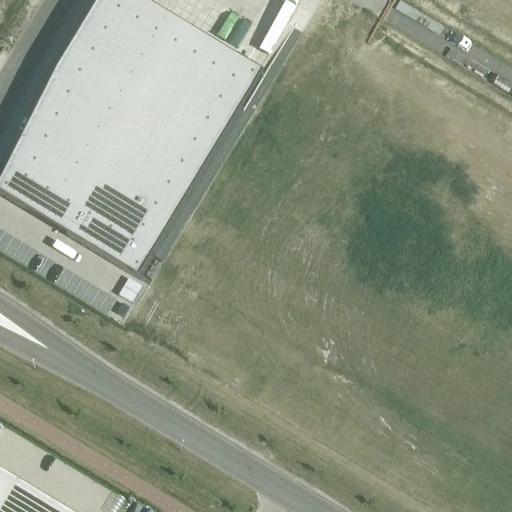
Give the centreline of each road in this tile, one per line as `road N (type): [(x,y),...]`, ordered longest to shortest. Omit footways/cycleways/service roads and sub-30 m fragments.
road 1 (tertiary): [(45,348),(316,511)]
road 2 (unclassified): [(377,0),(511,81)]
